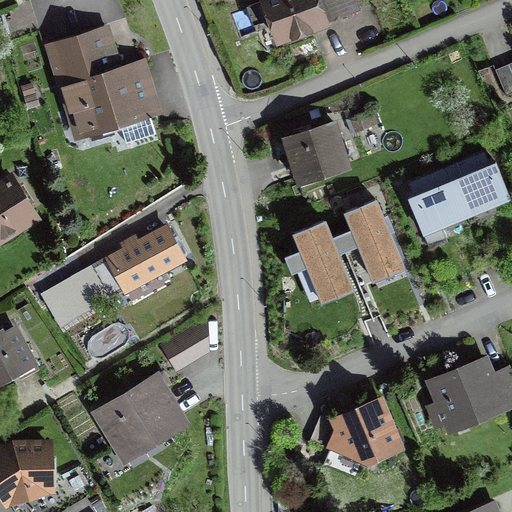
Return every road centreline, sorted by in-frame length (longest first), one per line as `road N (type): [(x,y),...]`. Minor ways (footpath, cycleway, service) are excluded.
road 1 (residential): [(511,5),(305,96),(211,123)]
road 2 (residential): [(242,387),(338,373),(511,302)]
road 3 (tertiary): [(242,387),(237,260),(211,123)]
road 4 (tertiary): [(211,123),(167,0)]
road 5 (tertiary): [(245,511),(242,387)]
